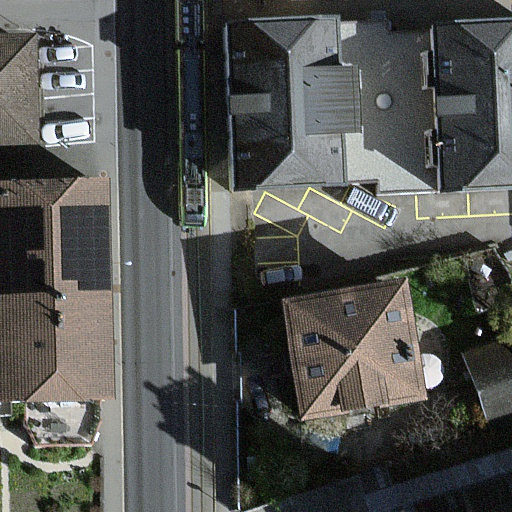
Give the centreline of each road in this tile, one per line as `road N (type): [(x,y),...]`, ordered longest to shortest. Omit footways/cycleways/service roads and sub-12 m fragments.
road 1 (primary): [(155,511),(141,0)]
road 2 (residential): [(164,0),(511,3)]
